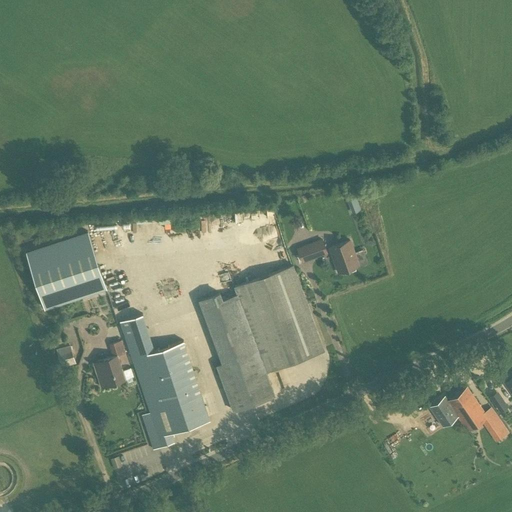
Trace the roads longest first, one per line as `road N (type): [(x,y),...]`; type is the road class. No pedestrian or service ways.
road 1 (track): [(0,208),(291,181),(428,151),(424,69),(402,0)]
road 2 (unclassified): [(102,511),(511,319)]
road 3 (unknown): [(233,450),(173,258)]
